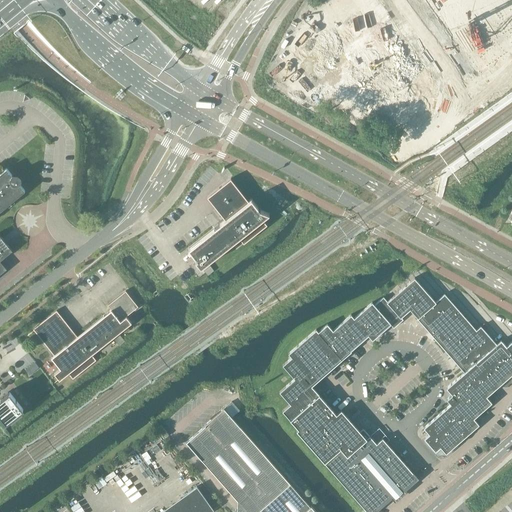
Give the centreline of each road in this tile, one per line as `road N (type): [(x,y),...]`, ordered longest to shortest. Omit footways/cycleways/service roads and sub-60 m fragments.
road 1 (unclassified): [(110,233),(159,288),(182,299),(199,296),(444,120),(464,96)]
road 2 (secondary): [(201,117),(511,284)]
road 3 (secondary): [(511,256),(215,101)]
road 4 (secondary): [(53,0),(157,95)]
road 5 (residential): [(0,320),(110,233)]
